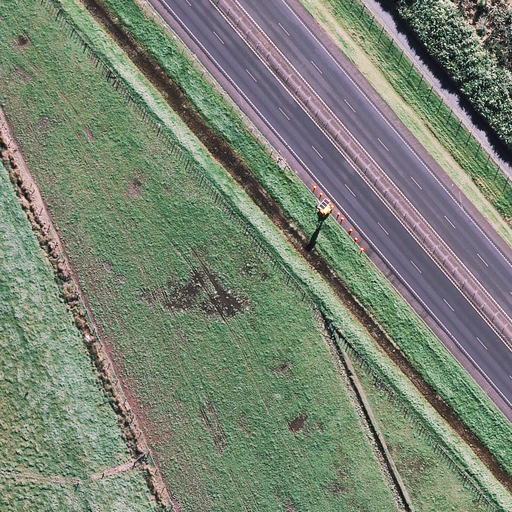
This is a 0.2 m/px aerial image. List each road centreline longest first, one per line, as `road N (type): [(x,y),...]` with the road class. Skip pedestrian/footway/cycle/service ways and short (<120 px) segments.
road 1 (motorway): [(511,379),(187,0)]
road 2 (motorway): [(259,0),(511,293)]
